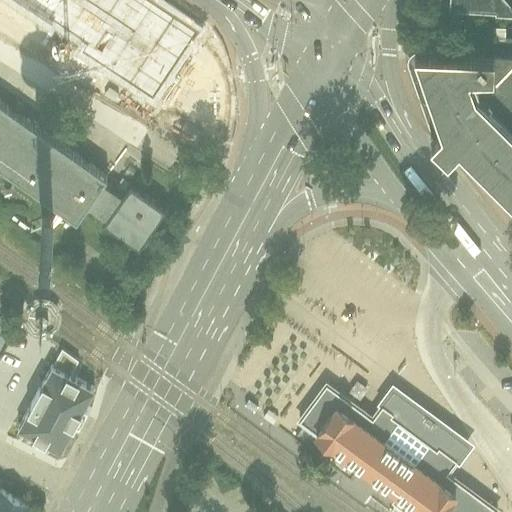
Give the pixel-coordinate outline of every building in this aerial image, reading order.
[(30,0),(92,40),(86,50),(159,98),(203,31),(157,0),(30,0)] [(498,0),(457,0),(457,14),(508,15),(498,0)] [(511,54),(418,51),(442,132),(436,138),(451,152),(461,142),(511,191),(511,54)] [(94,223),(130,248),(160,206),(121,179),(111,192),(93,179),(98,173),(0,105),(0,169),(69,218),(79,204),(98,218),(94,223)] [(147,126),(163,134),(171,118),(156,110),(147,126)] [(61,449),(91,390),(52,371),(22,430),(61,449)] [(327,388),(299,425),(413,511),(497,511),(452,478),(470,454),(381,388),(361,414),(327,388)] [(0,511),(26,511),(30,506),(0,490),(0,511)]
